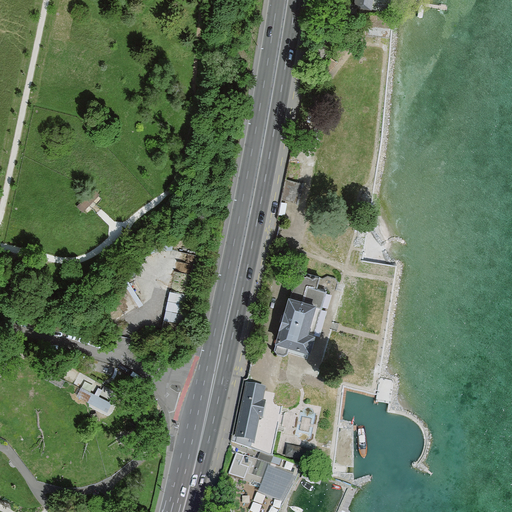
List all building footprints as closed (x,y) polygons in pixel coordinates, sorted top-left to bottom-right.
[(376,0),(356,0),(355,10),(375,12),(376,0)] [(368,13),(367,26),(393,28),(395,15),(368,13)] [(297,203),(304,179),(285,175),(281,200),(297,203)] [(101,196),(94,189),(77,207),(83,213),(101,196)] [(331,283),(299,274),(277,350),(310,358),(331,283)] [(187,296),(170,293),(168,301),(185,305),(187,296)] [(185,305),(169,302),(167,310),(184,314),(185,305)] [(184,315),(168,312),(166,320),(183,324),(184,315)] [(182,325),(165,322),(163,330),(180,334),(182,325)] [(267,389),(246,385),(234,440),(255,444),(260,419),(263,420),(266,405),(264,404),(267,389)] [(111,400),(81,386),(75,397),(106,411),(111,400)] [(257,461),(241,455),(240,458),(236,468),(247,473),(244,482),(254,486),(255,484),(260,486),(257,493),(263,495),(283,502),(290,491),(298,477),(276,469),(270,466),(274,458),(262,454),(259,457),(257,461)]
